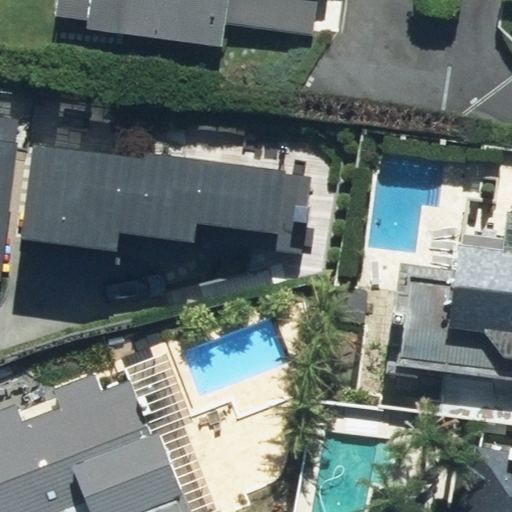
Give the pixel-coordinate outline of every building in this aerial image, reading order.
[(68,0),(68,17),(99,18),(99,35),(243,40),(244,22),(321,25),(322,2),(349,3),(349,0),(68,0)] [(0,104),(0,283),(23,285),(39,108),(0,104)] [(48,233),(145,242),(146,228),(215,234),(216,219),(300,227),(303,201),(323,203),(326,166),(57,140),(48,233)] [(511,333),(511,242),(471,238),(468,267),(424,262),(414,363),(451,367),(455,324),(508,329),(511,333)] [(0,511),(212,511),(151,356),(0,414),(0,511)] [(511,511),(511,442),(479,440),(472,511),(511,511)]
